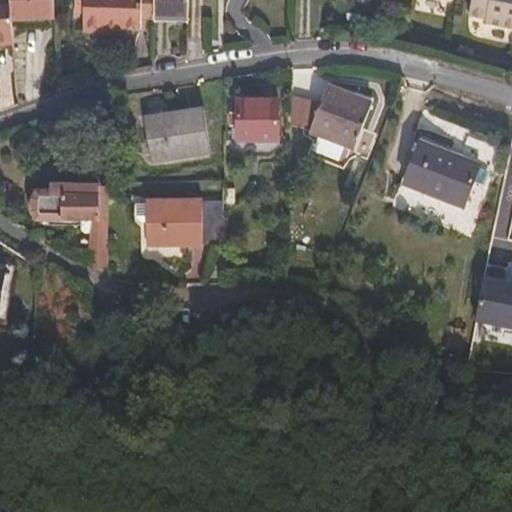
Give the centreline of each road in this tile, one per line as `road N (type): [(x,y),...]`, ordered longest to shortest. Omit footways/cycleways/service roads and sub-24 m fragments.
road 1 (residential): [(511,94),(403,63),(311,55),(105,88),(0,125)]
road 2 (track): [(234,300),(329,314),(367,335),(378,387),(373,511)]
road 3 (residential): [(0,229),(34,255),(118,294),(234,300)]
